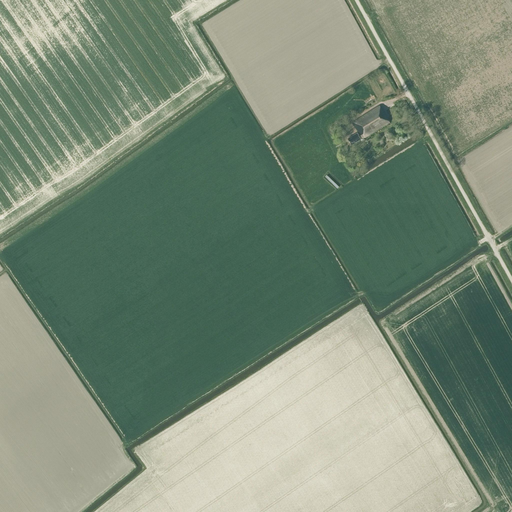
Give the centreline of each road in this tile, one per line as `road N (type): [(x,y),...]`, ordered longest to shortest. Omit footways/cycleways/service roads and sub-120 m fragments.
road 1 (track): [(80,511),(133,466),(121,448),(365,291),(378,310),(489,240)]
road 2 (unclassified): [(511,280),(357,0)]
